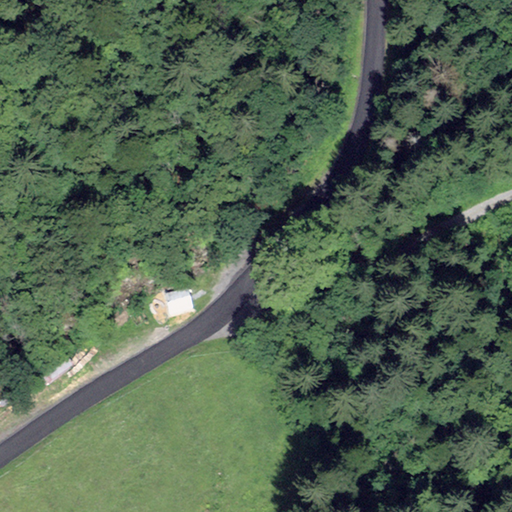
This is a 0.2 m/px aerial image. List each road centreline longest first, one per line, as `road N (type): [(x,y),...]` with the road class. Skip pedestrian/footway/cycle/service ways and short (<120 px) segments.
road 1 (unclassified): [(0,456),(194,332),(257,276),(358,131),(379,0)]
road 2 (track): [(289,230),(410,239),(511,196)]
